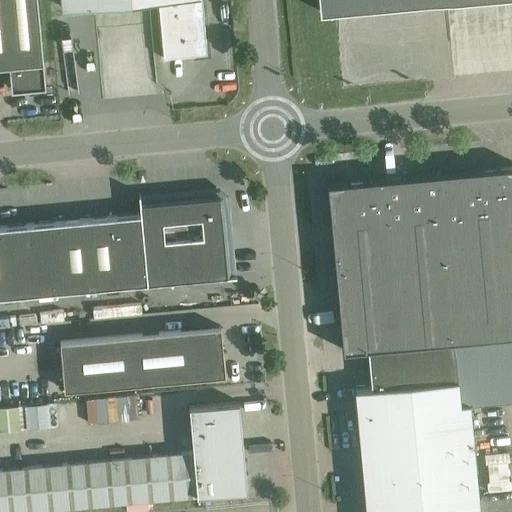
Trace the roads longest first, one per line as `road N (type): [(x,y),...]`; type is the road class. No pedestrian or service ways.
road 1 (unclassified): [(308,511),(273,131)]
road 2 (unclassified): [(0,157),(273,131)]
road 3 (unclassified): [(273,131),(511,108)]
road 4 (unclassified): [(273,131),(261,0)]
